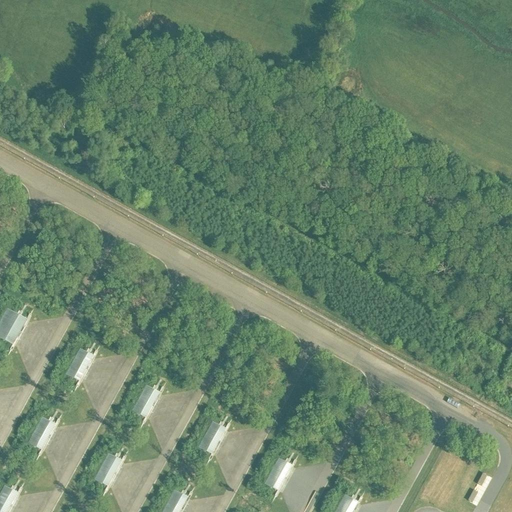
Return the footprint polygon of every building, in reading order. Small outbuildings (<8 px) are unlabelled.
[(26,321),(6,310),(0,320),(0,340),(11,346),(26,321)] [(93,357),(79,350),(65,376),(78,383),(93,357)] [(162,395),(148,388),(134,414),(148,421),(162,395)] [(55,426),(41,418),(27,444),(41,452),(55,426)] [(225,430),(211,423),(197,448),(211,456),(225,430)] [(124,464),(111,456),(96,482),(110,490),(124,464)] [(291,466),(277,459),(263,485),(277,492),(291,466)] [(7,511),(17,494),(4,487),(0,494),(0,511),(7,511)] [(180,511),(187,499),(174,491),(162,511),(180,511)] [(351,511),(357,503),(343,495),(334,511),(351,511)]
